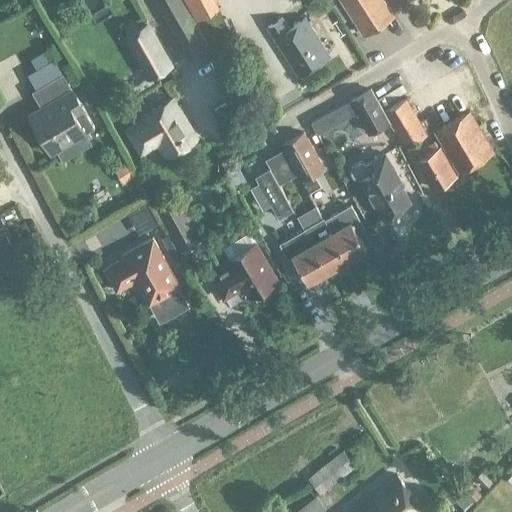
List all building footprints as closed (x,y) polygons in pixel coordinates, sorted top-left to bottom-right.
[(208,43),(187,8),(183,0),(157,0),(169,19),(189,54),(208,43)] [(386,0),(342,0),(364,33),(395,13),(386,0)] [(305,18),(289,28),(282,17),(268,26),(299,75),(329,56),(305,18)] [(148,21),(123,34),(148,78),(172,64),(148,21)] [(47,103),(29,114),(51,153),(73,140),(94,127),(83,109),(84,109),(72,89),(71,89),(64,77),(40,91),(47,103)] [(121,88),(128,102),(151,90),(145,77),(121,88)] [(371,89),(352,99),(369,132),(389,122),(371,89)] [(221,120),(242,106),(235,96),(214,110),(221,120)] [(140,154),(158,144),(165,157),(197,138),(173,98),(142,117),(143,120),(126,130),(140,154)] [(384,111),(405,147),(428,134),(406,98),(384,111)] [(471,109),(433,131),(458,173),(495,151),(471,109)] [(320,116),(311,121),(317,133),(327,128),(320,116)] [(328,128),(316,135),(325,150),(337,142),(328,128)] [(314,171),(323,167),(303,131),(282,143),(302,178),(301,179),(309,193),(309,192),(322,186),(314,171)] [(432,188),(456,174),(440,146),(438,147),(434,140),(412,153),(432,188)] [(385,153),(372,161),(368,164),(359,161),(351,166),(350,172),(353,177),(359,179),(374,204),(376,202),(384,216),(391,212),(396,214),(403,210),(403,205),(410,201),(401,185),(403,184),(385,153)] [(270,167),(279,183),(294,175),(284,159),(270,167)] [(122,182),(134,175),(125,160),(113,167),(122,182)] [(293,211),(270,169),(255,177),(278,220),(293,211)] [(212,183),(218,194),(232,186),(226,175),(212,183)] [(320,212),(309,192),(309,193),(294,200),(290,203),(304,228),(312,242),(328,270),(333,266),(337,272),(349,265),(346,259),(324,219),(320,212)] [(156,211),(179,251),(201,238),(179,198),(156,211)] [(357,233),(365,228),(351,204),(324,219),(346,259),(366,248),(357,233)] [(0,218),(0,273),(8,270),(7,266),(18,261),(0,218)] [(309,281),(328,270),(312,242),(304,228),(279,242),(287,258),(294,254),(309,281)] [(178,287),(179,287),(152,238),(122,255),(123,258),(104,269),(116,291),(138,278),(142,279),(154,301),(163,296),(173,315),(188,306),(185,299),(184,300),(178,287)] [(272,282),(277,280),(255,242),(227,258),(230,263),(211,275),(224,297),(237,289),(235,287),(242,283),(249,296),(254,293),(257,298),(275,288),(272,282)] [(307,478),(320,493),(355,465),(343,450),(307,478)] [(492,481),(482,471),(476,476),(486,488),(492,481)] [(348,511),(426,511),(396,474),(348,511)] [(469,482),(461,490),(473,502),(481,494),(469,482)] [(326,511),(315,495),(288,511),(326,511)]
